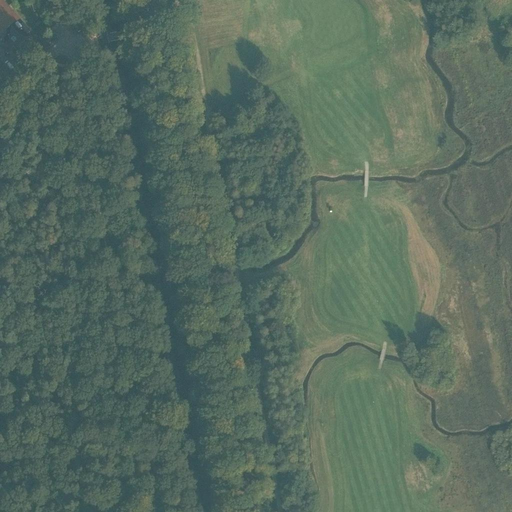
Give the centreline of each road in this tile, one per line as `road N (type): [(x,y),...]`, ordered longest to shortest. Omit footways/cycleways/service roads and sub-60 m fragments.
road 1 (tertiary): [(244,511),(153,30)]
road 2 (unclassified): [(157,511),(71,45)]
